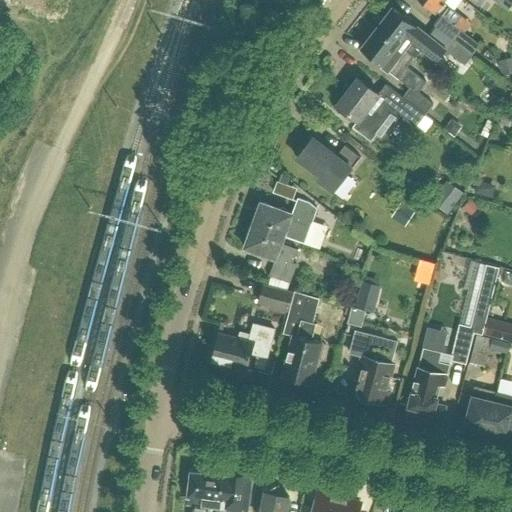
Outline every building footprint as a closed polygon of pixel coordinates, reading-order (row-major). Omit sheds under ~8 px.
[(442,0),(421,0),(442,16),(454,25),(454,24),(461,15),(443,1),(442,0)] [(376,28),(404,49),(416,58),(423,48),(437,59),(444,50),(465,65),(473,55),(436,26),(436,27),(429,35),(417,26),(392,7),(376,28)] [(481,45),(454,24),(454,25),(442,16),(435,26),(436,27),(436,26),(473,55),(481,45)] [(415,58),(416,58),(404,49),(376,28),(360,48),(410,87),(403,97),(426,114),(434,104),(418,92),(426,82),(406,66),(413,57),(415,58)] [(378,93),(358,77),(338,104),(358,119),(353,126),(371,139),(387,119),(387,118),(395,107),(418,125),(426,114),(403,97),(386,83),(378,93)] [(326,148),(313,137),(297,157),(321,176),(318,179),(334,192),(361,157),(345,144),(337,154),(328,146),(326,148)] [(298,189),(279,182),(276,192),(294,199),(298,189)] [(440,188),(432,199),(448,212),(456,201),(440,188)] [(253,224),(284,236),(304,243),(311,221),(316,208),(310,202),(298,198),(292,213),(261,202),(253,224)] [(281,244),(284,236),(253,224),(244,247),(277,259),(271,275),(289,282),(296,264),(291,262),(296,250),(281,244)] [(482,334),(498,269),(480,264),(465,325),(460,323),(450,360),(466,363),(473,332),(482,334)] [(365,281),(357,307),(373,312),(380,285),(365,281)] [(294,291),(263,283),(257,302),(269,305),(268,310),(288,315),(294,291)] [(289,349),(289,348),(286,358),(287,359),(282,376),(310,383),(314,369),(311,368),(314,358),(317,358),(322,341),(312,339),(316,324),(312,323),(319,298),(294,291),(288,315),(283,332),(293,334),(289,349)] [(484,333),(511,340),(511,323),(488,318),(484,333)] [(267,358),(275,328),(254,323),(251,336),(254,337),(253,341),(220,333),(217,344),(214,343),(211,355),(214,356),(213,358),(233,364),(232,369),(243,372),(244,367),(247,368),(251,353),(267,358)] [(389,381),(391,375),(390,375),(393,363),(384,360),(389,344),(354,334),(350,351),(363,355),(359,371),(361,371),(359,379),(358,383),(358,384),(359,385),(357,391),(359,395),(383,401),(386,387),(387,387),(388,381),(389,381)] [(491,339),(476,335),(470,359),(470,362),(484,366),(489,348),(507,353),(510,343),(492,338),(491,339)] [(423,348),(408,405),(416,407),(414,415),(442,422),(446,406),(436,403),(441,385),(444,386),(450,364),(445,363),(439,361),(441,352),(423,348)] [(497,392),(486,433),(503,437),(504,433),(511,435),(511,395),(508,395),(511,382),(500,379),(497,392)] [(486,433),(497,392),(471,385),(462,423),(471,425),(470,429),(486,433)] [(192,508),(207,510),(208,504),(220,505),(225,471),(224,470),(223,475),(191,470),(187,501),(193,502),(192,508)] [(225,471),(220,505),(226,506),(225,511),(240,511),(241,508),(247,509),(252,474),(225,471)] [(357,511),(360,502),(357,501),(355,498),(350,497),(347,498),(333,495),(331,492),(326,490),(323,492),(319,491),(313,511),(357,511)] [(285,511),(289,495),(266,491),(261,511),(285,511)]
